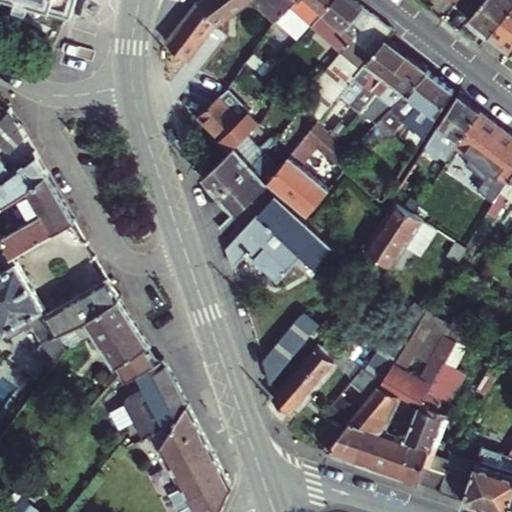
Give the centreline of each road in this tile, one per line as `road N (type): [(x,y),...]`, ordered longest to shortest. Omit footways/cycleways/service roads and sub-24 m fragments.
road 1 (secondary): [(135,92),(267,491)]
road 2 (residential): [(511,108),(374,0)]
road 3 (residential): [(0,66),(62,94),(135,92)]
road 4 (residential): [(267,491),(316,486),(403,511)]
